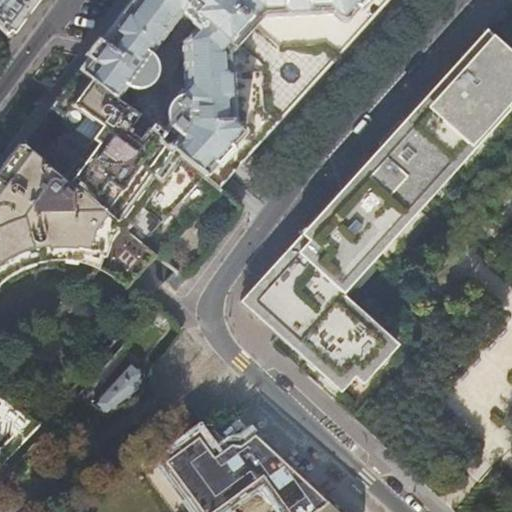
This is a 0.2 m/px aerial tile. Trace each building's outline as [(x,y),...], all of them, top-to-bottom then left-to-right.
[(0,0),(0,29),(4,33),(8,38),(35,2),(36,0),(0,0)] [(169,133),(174,137),(163,148),(175,158),(182,163),(216,190),(261,140),(305,91),(354,36),(386,0),(130,0),(100,41),(76,72),(111,100),(123,85),(128,88),(136,89),(141,88),(146,85),(150,81),(153,76),(154,68),(153,63),(152,61),(148,56),(146,54),(176,16),(186,23),(181,30),(185,34),(177,43),(180,89),(163,111),(162,114),(163,123),(164,127),(169,133)] [(413,203),(424,191),(425,192),(437,179),(442,184),(471,152),(472,153),(502,121),(493,114),(504,103),(505,104),(511,95),(511,52),(486,29),(461,56),(462,57),(460,59),(449,72),(448,71),(403,120),(404,121),(402,123),(368,161),(367,160),(345,184),(322,210),(323,210),(286,251),(240,301),(257,316),(256,317),(259,320),(265,326),(270,319),(289,336),(284,342),(322,378),(340,394),(354,378),(361,385),(375,371),(373,370),(396,344),(366,317),(364,319),(353,309),(349,313),(336,301),(342,294),(335,288),(343,279),(350,285),(362,271),(361,270),(389,239),(392,242),(421,209),(413,203)] [(111,100),(76,72),(48,110),(71,128),(80,116),(96,128),(60,175),(121,226),(175,158),(163,148),(153,141),(150,138),(142,132),(129,122),(132,117),(111,100)] [(147,127),(142,132),(150,138),(153,141),(157,135),(147,127)] [(60,175),(24,146),(0,178),(0,272),(10,267),(19,262),(28,259),(38,256),(48,255),(58,254),(74,255),(83,257),(91,259),(100,263),(109,268),(123,277),(131,285),(157,256),(121,226),(60,175)] [(176,293),(186,280),(178,273),(167,285),(176,293)] [(312,511),(328,500),(282,457),(253,431),(252,432),(246,425),(240,417),(220,436),(228,446),(213,456),(198,436),(160,464),(195,511),(221,511),(247,494),(260,511),(312,511)] [(340,511),(328,500),(312,511),(340,511)]
